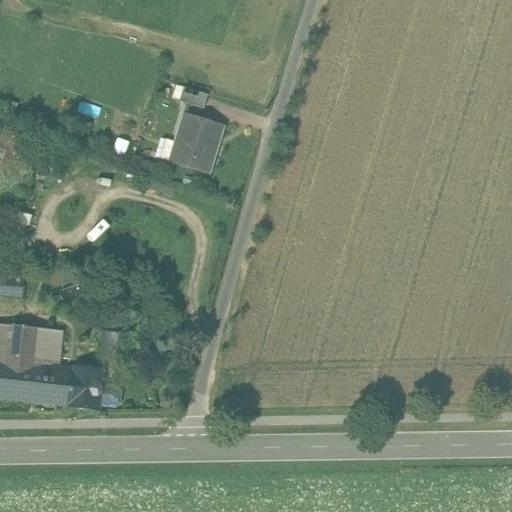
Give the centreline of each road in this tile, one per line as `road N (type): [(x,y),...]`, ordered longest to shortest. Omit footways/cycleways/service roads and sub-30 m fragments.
road 1 (unclassified): [(183,447),(313,0)]
road 2 (tertiary): [(183,447),(511,444)]
road 3 (tertiary): [(0,449),(183,447)]
